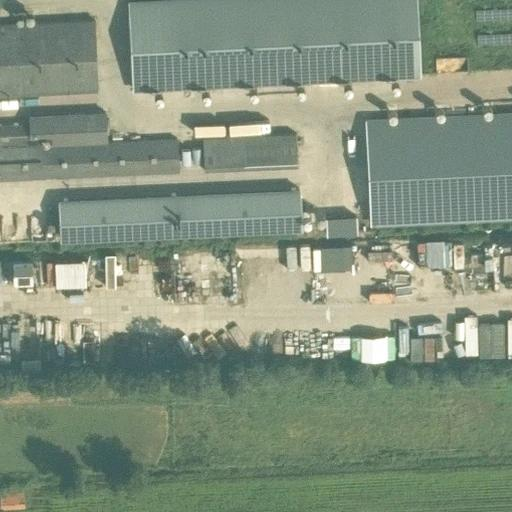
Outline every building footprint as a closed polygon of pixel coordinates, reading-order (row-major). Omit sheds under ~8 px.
[(416,0),(159,0),(129,2),(133,87),(420,72),(416,0)] [(94,21),(0,25),(0,93),(97,89),(94,21)] [(427,50),(426,65),(445,66),(446,51),(427,50)] [(0,177),(180,170),(179,137),(111,140),(110,110),(28,113),(29,122),(0,122),(0,177)] [(511,112),(370,119),(374,220),(511,214),(511,112)] [(298,132),(205,136),(206,169),(299,165),(298,132)] [(298,191),(58,202),(60,242),(299,231),(298,191)] [(389,241),(387,292),(412,293),(414,241),(389,241)] [(140,247),(139,267),(148,267),(149,248),(140,247)] [(55,249),(55,274),(108,273),(108,248),(55,249)] [(183,252),(183,272),(192,272),(192,252),(183,252)] [(260,297),(261,263),(238,262),(237,296),(260,297)] [(153,290),(152,279),(136,279),(137,290),(153,290)] [(113,337),(133,336),(132,315),(112,316),(113,337)] [(144,339),(157,337),(154,315),(141,316),(144,339)] [(404,317),(393,320),(399,344),(410,342),(404,317)] [(415,346),(467,345),(467,319),(415,320),(415,346)] [(22,487),(0,489),(0,508),(23,507),(22,487)]
